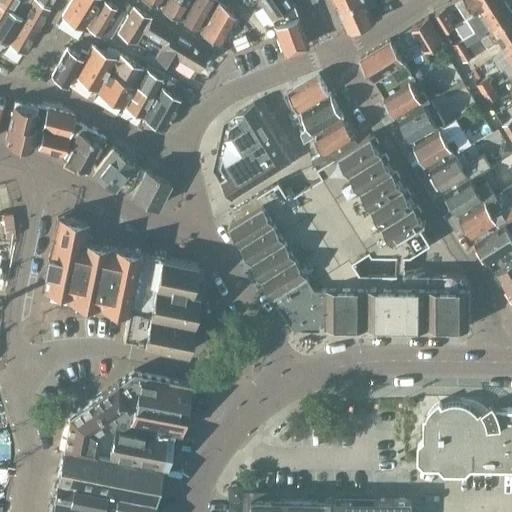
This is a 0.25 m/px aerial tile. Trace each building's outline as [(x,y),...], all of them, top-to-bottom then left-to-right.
[(0,0),(0,3),(4,6),(19,15),(27,0),(0,0)] [(30,0),(20,17),(37,27),(49,7),(39,0),(30,0)] [(70,0),(61,15),(83,28),(85,24),(99,0),(70,0)] [(99,0),(85,24),(100,33),(101,31),(109,36),(121,14),(124,11),(106,0),(99,0)] [(179,16),(188,0),(162,0),(160,6),(179,16)] [(190,0),(181,17),(196,26),(211,0),(190,0)] [(218,0),(211,0),(196,26),(200,28),(199,29),(220,42),(223,38),(225,37),(227,33),(227,30),(235,16),(218,0)] [(245,0),(247,2),(250,0),(258,0),(271,17),(292,2),(290,0),(245,0)] [(333,0),(338,9),(358,0),(333,0)] [(365,0),(358,0),(338,9),(348,31),(381,16),(375,3),(369,6),(365,0)] [(479,7),(490,0),(454,0),(465,17),(474,11),(479,8),(479,7)] [(474,11),(465,17),(473,30),(462,37),(466,44),(511,14),(511,7),(507,0),(490,0),(479,7),(479,8),(474,11)] [(126,7),(124,11),(121,14),(126,16),(132,5),(125,1),(123,5),(126,7)] [(292,2),(271,17),(283,52),(284,52),(307,44),(307,43),(293,4),(292,2)] [(132,5),(126,16),(117,31),(134,42),(135,42),(143,29),(142,28),(150,15),(132,5)] [(4,6),(0,12),(0,37),(5,41),(20,16),(19,15),(4,6)] [(455,23),(444,6),(433,13),(444,30),(455,23)] [(511,44),(511,14),(466,44),(472,54),(498,38),(505,49),(511,44)] [(170,27),(150,15),(142,28),(143,29),(162,41),(163,41),(155,55),(172,65),(177,57),(196,68),(207,49),(170,27)] [(425,49),(442,39),(428,15),(411,25),(425,49)] [(37,27),(20,17),(6,42),(22,52),(37,27)] [(391,36),(360,56),(361,58),(365,64),(369,70),(374,77),(384,94),(409,79),(434,64),(425,49),(411,25),(391,36)] [(249,46),(258,33),(253,28),(250,32),(241,26),(233,35),(249,46)] [(456,50),(466,44),(462,37),(452,43),(456,50)] [(91,42),(86,51),(83,57),(74,74),(96,89),(115,56),(91,42)] [(466,44),(456,50),(463,60),(472,54),(466,44)] [(511,44),(505,49),(492,57),(500,69),(503,67),(508,75),(511,72),(511,44)] [(83,57),(86,51),(81,48),(78,53),(66,46),(50,75),(66,84),(82,56),(83,57)] [(118,52),(108,70),(132,83),(142,66),(118,52)] [(135,84),(122,105),(140,115),(152,93),(160,80),(162,76),(145,66),(135,84)] [(132,83),(108,70),(97,91),(120,104),(132,83)] [(301,113),(331,95),(318,73),(287,91),(298,110),(299,110),(301,113)] [(152,93),(140,115),(162,128),(181,97),(169,90),(174,82),(163,76),(162,75),(162,76),(160,80),(152,93)] [(444,85),(451,101),(474,92),(468,76),(444,85)] [(482,92),(492,85),(486,76),(476,82),(482,92)] [(409,79),(384,94),(397,115),(399,118),(420,105),(424,102),(430,99),(429,99),(424,89),(418,93),(409,79)] [(434,81),(423,88),(424,89),(429,99),(440,92),(434,81)] [(492,85),(482,92),(488,101),(498,95),(492,85)] [(331,95),(301,113),(309,127),(300,132),(303,141),(313,135),(343,117),(331,95)] [(32,126),(37,104),(14,99),(4,139),(31,145),(36,126),(32,126)] [(231,198),(291,161),(254,101),(235,113),(239,119),(229,125),(227,137),(217,144),(223,154),(221,166),(226,175),(220,179),(231,198)] [(420,105),(399,118),(412,139),(415,143),(436,130),(440,128),(445,124),(439,114),(433,117),(424,102),(420,105)] [(37,104),(32,126),(36,126),(68,134),(73,119),(74,114),(46,106),(37,104)] [(507,132),(511,129),(511,116),(511,117),(502,123),(507,132)] [(343,117),(313,135),(323,151),(311,158),(314,165),(356,139),(343,117)] [(73,119),(68,134),(66,143),(69,145),(63,156),(87,169),(104,136),(73,119)] [(36,126),(31,145),(37,146),(63,153),(66,143),(68,134),(36,126)] [(436,130),(415,143),(427,163),(430,167),(455,152),(461,148),(460,148),(454,137),(448,141),(440,128),(436,130)] [(469,324),(470,285),(462,273),(360,272),(353,260),(369,250),(372,254),(410,255),(415,252),(427,244),(430,242),(421,228),(419,225),(425,222),(377,145),(370,133),(316,166),(322,175),(313,181),(288,196),(278,180),(230,210),(235,217),(230,221),(275,291),(280,288),(297,316),(325,317),(325,323),(469,324)] [(500,144),(498,150),(502,155),(511,150),(505,140),(500,144)] [(111,144),(91,169),(122,192),(125,188),(130,180),(138,165),(133,161),(111,144)] [(455,152),(430,167),(443,188),(445,192),(470,176),(490,163),(483,152),(463,165),(455,152)] [(138,165),(130,180),(125,188),(157,205),(170,180),(139,164),(138,165)] [(476,186),(470,176),(445,192),(460,216),(485,200),(495,194),(487,180),(476,186)] [(485,200),(460,216),(473,236),(475,239),(495,226),(505,220),(506,220),(511,216),(511,203),(503,189),(495,194),(485,200)] [(81,240),(82,240),(86,222),(84,222),(80,221),(80,220),(63,216),(63,217),(59,217),(59,216),(57,216),(42,286),(44,287),(44,286),(48,287),(48,289),(65,292),(66,291),(70,292),(68,299),(69,299),(81,240)] [(505,220),(495,226),(475,239),(493,268),(511,255),(511,230),(506,220),(505,220)] [(82,240),(81,240),(69,299),(70,299),(74,299),(74,301),(91,304),(92,303),(96,304),(98,305),(110,246),(104,245),(104,244),(87,240),(86,241),(82,240)] [(110,246),(98,305),(100,305),(101,305),(105,306),(104,307),(122,311),(122,310),(126,310),(126,313),(127,313),(140,251),(140,250),(139,250),(138,252),(134,252),(135,250),(117,246),(117,248),(110,246)] [(196,264),(140,251),(127,313),(128,313),(129,310),(192,322),(198,294),(197,294),(201,276),(201,273),(200,271),(198,268),(196,267),(196,264)] [(511,255),(493,268),(494,270),(498,276),(506,290),(511,286),(511,255)] [(128,313),(127,313),(122,339),(186,351),(192,322),(129,310),(128,313)] [(132,370),(89,399),(105,424),(167,430),(167,428),(172,429),(178,430),(188,380),(132,370)] [(68,413),(62,444),(160,464),(166,465),(167,464),(166,464),(167,459),(167,458),(170,440),(171,440),(171,439),(170,439),(172,430),(172,429),(167,428),(167,430),(105,424),(89,399),(68,413)] [(416,443),(416,460),(422,466),(437,466),(442,471),(464,472),(470,466),(511,467),(511,407),(506,407),(496,407),(492,402),(481,410),(478,413),(475,410),(471,407),(465,403),(459,402),(454,402),(448,403),(442,405),(439,401),(430,409),(427,414),(426,418),(421,417),(421,438),(416,443)] [(62,444),(52,494),(144,511),(150,511),(160,464),(62,444)] [(330,511),(330,498),(317,497),(301,497),(286,497),(269,496),(264,496),(264,493),(246,493),(246,511),(330,511)] [(144,511),(52,494),(48,511),(144,511)] [(457,497),(457,511),(469,511),(470,497),(457,497)] [(330,498),(330,511),(409,511),(410,499),(330,498)]
